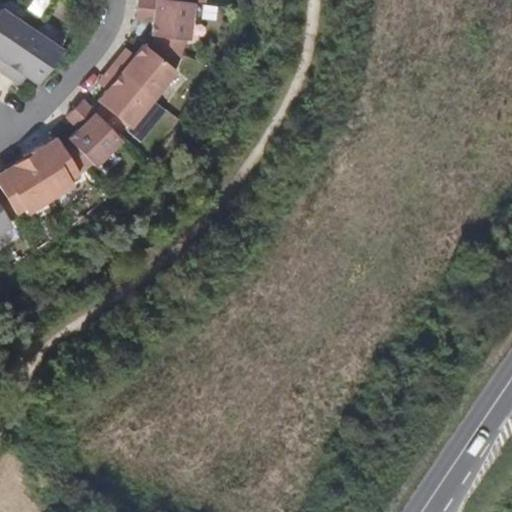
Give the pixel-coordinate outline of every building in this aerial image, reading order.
[(187,39),(188,39),(193,2),(185,1),(178,0),(137,0),(136,11),(154,13),(153,20),(151,34),(156,35),(187,39)] [(0,70),(2,72),(31,28),(1,8),(0,9),(0,70)] [(136,18),(153,20),(154,13),(136,11),(136,18)] [(21,72),(26,75),(38,84),(62,49),(31,28),(2,72),(15,81),(21,72)] [(187,39),(156,35),(153,42),(181,53),(187,39)] [(181,53),(153,42),(150,49),(175,70),(181,53)] [(176,70),(175,70),(150,49),(143,44),(134,55),(130,60),(122,54),(112,66),(153,99),(176,70)] [(134,55),(126,48),(122,54),(130,60),(134,55)] [(97,101),(102,105),(125,123),(130,127),(153,99),(112,66),(102,78),(111,84),(106,89),(97,101)] [(26,75),(21,72),(15,81),(20,84),(26,75)] [(102,78),(98,83),(106,89),(111,84),(102,78)] [(68,139),(73,144),(91,162),(95,165),(121,139),(115,133),(95,112),(82,100),(71,111),(83,124),(79,128),(68,139)] [(125,123),(102,105),(95,112),(115,133),(125,123)] [(66,116),(79,128),(83,124),(71,111),(66,116)] [(79,173),(65,151),(56,137),(39,148),(38,147),(24,155),(50,198),(73,184),(69,179),(79,173)] [(91,162),(73,144),(69,147),(85,167),(91,162)] [(85,167),(69,147),(65,151),(79,173),(85,167)] [(50,198),(24,155),(23,156),(24,157),(0,172),(0,188),(0,189),(0,188),(0,197),(11,215),(15,213),(24,207),(28,212),(50,199),(50,198)] [(11,215),(0,197),(0,231),(11,225),(7,218),(11,215)]
